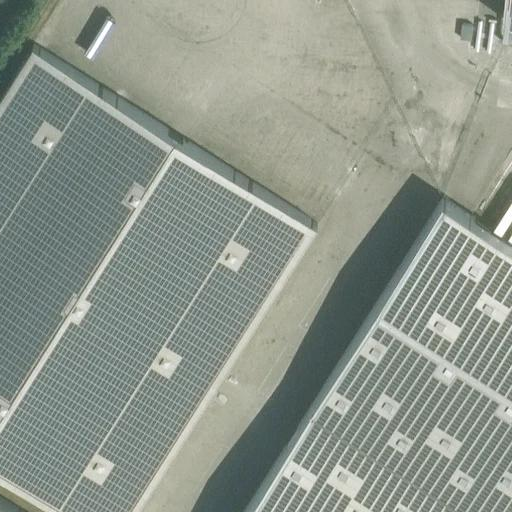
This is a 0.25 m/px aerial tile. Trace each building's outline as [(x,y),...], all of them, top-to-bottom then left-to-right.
[(511,0),(504,0),(502,20),(511,21),(511,0)] [(135,511),(317,224),(33,45),(0,97),(0,470),(65,511),(135,511)] [(253,135),(258,127),(241,117),(236,124),(253,135)] [(235,164),(241,153),(229,146),(223,157),(235,164)] [(511,511),(511,241),(442,198),(243,511),(511,511)] [(0,511),(21,511),(0,498),(0,511)]
